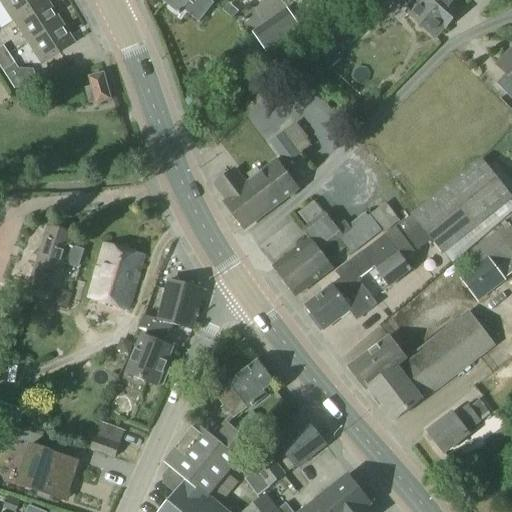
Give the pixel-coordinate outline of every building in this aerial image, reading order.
[(0,0),(0,2),(12,22),(45,1),(43,0),(0,0)] [(161,0),(161,1),(178,15),(182,11),(190,0),(161,0)] [(407,14),(420,27),(433,39),(444,27),(444,28),(458,13),(451,7),(457,0),(413,0),(417,3),(407,14)] [(26,43),(58,23),(45,1),(12,22),(26,43)] [(58,23),(26,43),(40,65),(72,44),(58,23)] [(267,25),(253,33),(265,55),(279,47),(267,25)] [(511,48),(508,53),(495,66),(505,75),(495,85),(511,101),(511,48)] [(6,55),(0,59),(0,70),(1,72),(12,64),(6,55)] [(107,100),(101,77),(90,80),(92,88),(85,90),(89,105),(107,100)] [(322,132),(329,127),(318,110),(311,115),(322,132)] [(281,135),(268,144),(284,165),(297,155),(281,135)] [(377,188),(386,179),(355,147),(346,155),(377,188)] [(480,161),(411,216),(442,254),(511,199),(480,161)] [(223,204),(243,230),(295,190),(274,163),(244,186),(233,172),(214,186),(226,202),(223,204)] [(308,241),(273,269),(295,298),(332,270),(319,254),(338,239),(351,256),(381,232),(369,217),(350,231),(344,223),(336,229),(324,214),(301,232),(308,241)] [(411,270),(404,262),(430,242),(424,234),(411,216),(362,253),(373,268),(388,288),(411,270)] [(460,281),(476,303),(504,281),(504,280),(511,273),(511,231),(507,225),(464,257),(474,270),(460,281)] [(46,227),(34,266),(49,270),(49,271),(59,275),(62,264),(76,268),(81,252),(68,248),(71,236),(46,227)] [(127,311),(143,257),(103,245),(87,299),(127,311)] [(49,270),(34,266),(27,285),(43,290),(49,271),(49,270)] [(305,310),(304,310),(320,331),(322,329),(323,330),(337,320),(342,320),(348,316),(348,311),(356,322),(377,306),(357,281),(345,266),(335,274),(340,281),(331,288),(331,287),(305,307),(306,309),(305,310)] [(447,267),(395,305),(412,327),(427,316),(416,302),(453,275),(447,267)] [(169,325),(190,331),(201,292),(168,283),(158,321),(143,317),(139,328),(164,338),(169,325)] [(53,290),(49,306),(66,310),(69,294),(53,290)] [(420,403),(465,369),(494,346),(468,313),(405,362),(396,349),(400,346),(393,336),(388,339),(387,338),(348,368),(366,392),(368,390),(393,422),(399,418),(419,402),(420,403)] [(172,349),(140,337),(125,375),(157,388),(158,385),(162,387),(167,374),(163,373),(172,349)] [(255,362),(247,369),(246,370),(247,370),(228,384),(229,385),(214,396),(232,420),(247,408),(249,410),(266,397),(262,392),(272,384),(264,374),(265,369),(262,366),(258,366),(255,362)] [(25,402),(0,392),(0,418),(16,425),(25,402)] [(444,455),(468,436),(467,434),(480,424),(467,407),(454,417),(453,415),(428,434),(444,455)] [(117,448),(123,433),(100,424),(90,451),(113,460),(117,448)] [(270,460),(256,471),(243,481),(256,498),(269,488),(269,489),(283,477),(282,476),(294,467),(296,470),(324,447),(307,426),(291,439),(288,436),(277,444),(280,447),(279,448),(285,455),(273,464),(270,460)] [(162,511),(222,511),(207,499),(238,462),(214,443),(195,427),(164,465),(169,469),(162,477),(163,485),(176,496),(175,497),(162,511)] [(226,428),(214,443),(238,462),(250,447),(226,428)] [(15,487),(65,503),(77,464),(28,448),(15,487)] [(347,476),(300,511),(369,511),(367,509),(371,506),(347,476)] [(275,511),(263,496),(242,511),(275,511)] [(5,497),(0,509),(0,510),(4,511),(14,511),(19,503),(5,497)]
